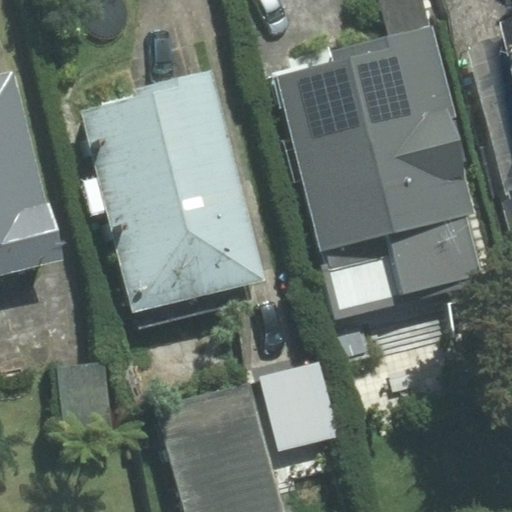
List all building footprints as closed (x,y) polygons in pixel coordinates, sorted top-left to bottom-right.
[(257,84),(297,262),(313,334),(376,320),(379,332),(482,309),(461,216),(424,47),(418,48),(407,0),(355,0),(357,8),(366,6),(377,57),(257,84)] [(511,36),(452,51),(510,302),(511,301),(511,36)] [(59,116),(77,194),(65,197),(72,228),(84,225),(108,329),(233,300),(184,87),(59,116)] [(0,282),(36,275),(0,114),(0,282)] [(89,367),(39,377),(52,438),(101,428),(89,367)] [(267,511),(241,394),(142,416),(163,511),(267,511)]
